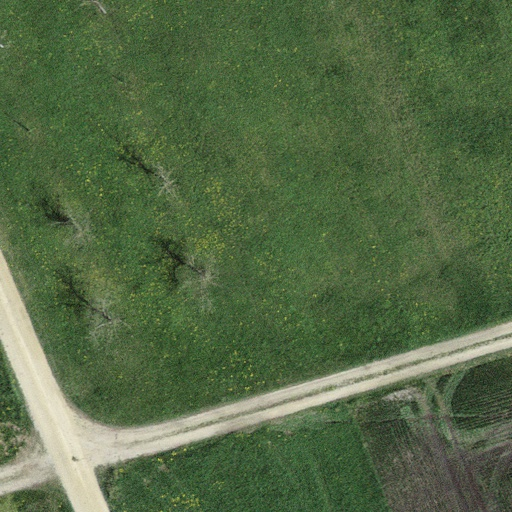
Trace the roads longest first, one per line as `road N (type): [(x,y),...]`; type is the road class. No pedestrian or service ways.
road 1 (track): [(511,333),(0,488)]
road 2 (track): [(88,511),(0,299)]
